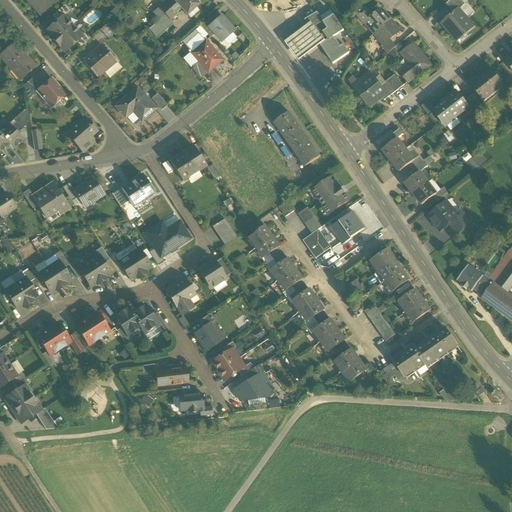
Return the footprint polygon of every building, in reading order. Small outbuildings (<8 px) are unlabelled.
[(25,0),(40,16),(55,2),(52,0),(25,0)] [(159,8),(164,15),(177,4),(173,0),(172,0),(169,3),(167,1),(159,8)] [(180,0),(177,4),(181,9),(187,15),(190,18),(196,12),(193,9),(199,5),(199,4),(195,0),(180,0)] [(451,0),(446,4),(454,13),(458,9),(459,10),(465,5),(463,3),(460,0),(451,0)] [(181,9),(177,4),(164,15),(170,21),(178,14),(177,12),(181,9)] [(376,4),(368,11),(373,16),(381,9),(381,7),(378,4),(376,4)] [(472,13),(465,5),(459,10),(466,18),(472,13)] [(52,16),(57,22),(63,16),(63,17),(69,11),(64,6),(52,16)] [(355,14),(359,18),(368,11),(364,6),(355,14)] [(164,15),(159,8),(153,13),(159,20),(164,15)] [(390,20),(381,9),(373,16),(368,11),(359,18),(364,25),(366,23),(375,33),(390,20)] [(441,24),(456,41),(466,33),(474,27),(466,18),(459,10),(458,9),(454,13),(441,24)] [(78,21),(69,11),(63,17),(72,27),(78,21)] [(308,26),(314,34),(326,27),(323,22),(317,12),(304,20),(308,26)] [(159,20),(156,22),(165,31),(173,24),(170,21),(164,15),(159,20)] [(50,37),(55,42),(72,27),(63,17),(63,16),(57,22),(46,32),(50,37)] [(326,27),(333,37),(338,35),(343,31),(333,16),(323,22),(326,27)] [(215,33),(221,41),(223,39),(231,32),(233,31),(222,17),(216,22),(209,27),(215,33)] [(208,35),(210,37),(215,33),(209,27),(216,22),(209,18),(200,26),(208,35)] [(400,31),(390,20),(375,33),(374,34),(383,45),(390,40),(400,31)] [(100,30),(104,35),(113,27),(108,22),(100,30)] [(157,39),(165,31),(156,22),(148,29),(157,39)] [(208,35),(200,26),(195,30),(203,39),(208,35)] [(300,59),(320,44),(314,34),(308,26),(287,42),(300,59)] [(81,37),(72,27),(55,42),(59,48),(60,47),(64,52),(76,42),(81,37)] [(113,27),(104,35),(108,39),(117,31),(113,27)] [(320,44),(321,45),(333,37),(326,27),(314,34),(320,44)] [(182,42),(192,53),(206,42),(203,39),(195,30),(182,42)] [(236,38),(231,32),(223,39),(228,45),(236,38)] [(76,42),(80,48),(89,40),(84,34),(81,37),(76,42)] [(349,40),(345,34),(340,38),(344,44),(349,40)] [(344,44),(340,38),(338,35),(333,37),(339,47),(343,45),(344,44)] [(327,55),(339,47),(333,37),(321,45),(320,45),(327,55)] [(380,47),(387,55),(396,47),(390,40),(383,45),(380,47)] [(192,54),(199,62),(208,73),(222,60),(206,42),(192,53),(192,54)] [(0,57),(20,80),(35,67),(15,43),(5,51),(6,52),(0,56),(0,57)] [(400,73),(408,83),(430,66),(413,44),(401,53),(410,66),(400,73)] [(83,61),(97,78),(104,72),(116,62),(101,45),(83,61)] [(349,53),(343,45),(339,47),(327,55),(333,64),(349,53)] [(191,68),(194,66),(199,62),(192,54),(184,60),(191,68)] [(121,68),(116,62),(104,72),(109,79),(121,68)] [(201,79),(208,73),(199,62),(194,66),(193,69),(201,79)] [(470,84),(481,99),(501,83),(490,69),(470,84)] [(352,86),(369,108),(376,102),(375,101),(381,96),(376,89),(380,86),(370,72),(352,86)] [(269,75),(221,109),(233,125),(242,119),(246,124),(284,97),(269,75)] [(394,75),(385,82),(393,93),(403,86),(394,75)] [(26,100),(26,101),(37,92),(36,92),(40,89),(32,79),(24,86),(26,100)] [(44,98),(51,106),(57,100),(58,101),(65,96),(56,85),(54,87),(49,81),(40,89),(36,92),(37,92),(43,99),(44,98)] [(384,100),(393,93),(385,82),(380,86),(376,89),(381,96),(382,98),(384,100)] [(139,119),(141,121),(155,109),(137,89),(115,107),(125,118),(126,117),(132,111),(139,119)] [(433,111),(444,123),(453,116),(454,117),(454,116),(466,107),(463,102),(455,92),(446,99),(447,100),(433,111)] [(151,99),(161,110),(167,105),(157,94),(151,99)] [(473,94),(468,98),(475,108),(481,104),(473,94)] [(479,113),(475,108),(468,98),(463,102),(466,107),(474,117),(479,113)] [(57,100),(51,106),(55,111),(62,106),(58,101),(57,100)] [(67,109),(72,115),(78,110),(73,105),(67,109)] [(249,149),(233,125),(221,109),(220,107),(197,122),(225,165),(249,149)] [(24,111),(16,118),(24,127),(30,123),(28,110),(24,111)] [(139,119),(132,111),(126,117),(132,125),(139,119)] [(273,122),(305,167),(320,157),(288,112),(273,122)] [(453,116),(444,123),(450,132),(460,124),(454,116),(454,117),(453,116)] [(24,128),(24,127),(16,118),(12,121),(12,124),(10,125),(17,133),(24,128)] [(70,138),(78,147),(90,137),(96,132),(94,129),(93,129),(90,126),(90,125),(85,118),(79,123),(75,123),(72,126),(71,130),(74,134),(74,135),(70,138)] [(7,125),(0,131),(0,134),(9,145),(13,150),(22,142),(22,139),(17,133),(10,125),(7,125)] [(264,129),(252,137),(259,147),(264,144),(282,172),(289,167),(264,129)] [(388,138),(391,143),(397,139),(403,135),(399,129),(388,138)] [(31,131),(34,151),(42,150),(39,130),(31,131)] [(0,151),(2,152),(9,145),(0,134),(0,151)] [(82,152),(84,152),(95,143),(90,137),(78,147),(82,152)] [(382,150),(391,161),(405,150),(397,139),(391,143),(382,150)] [(411,145),(405,150),(413,161),(419,156),(411,145)] [(169,161),(182,182),(188,178),(189,178),(187,175),(197,169),(198,172),(198,171),(206,166),(193,147),(178,157),(177,156),(169,161)] [(413,161),(405,150),(391,161),(399,172),(409,165),(414,161),(413,161)] [(468,162),(473,170),(491,158),(485,150),(468,162)] [(409,165),(412,170),(423,161),(419,156),(413,161),(414,161),(409,165)] [(168,161),(163,164),(169,174),(174,170),(168,161)] [(427,166),(423,161),(412,170),(416,175),(419,172),(419,173),(424,169),(427,166)] [(206,168),(214,180),(220,177),(212,165),(206,168)] [(189,178),(188,178),(191,183),(201,177),(201,176),(198,171),(198,172),(197,169),(187,175),(189,178)] [(419,173),(427,183),(432,180),(424,169),(419,173)] [(265,171),(240,189),(244,194),(268,176),(265,171)] [(405,183),(413,194),(427,183),(419,173),(419,172),(416,175),(405,183)] [(129,201),(132,206),(144,198),(146,200),(155,194),(142,176),(130,184),(130,185),(123,190),(122,190),(129,201)] [(321,207),(327,216),(350,200),(345,194),(346,193),(342,188),(341,188),(333,177),(312,191),(322,206),(321,207)] [(77,198),(82,205),(94,197),(96,200),(104,195),(95,180),(88,185),(86,182),(73,191),(77,198)] [(441,190),(432,180),(427,183),(436,194),(441,190)] [(436,194),(427,183),(413,194),(422,205),(433,197),(436,194)] [(63,188),(72,202),(77,198),(73,191),(69,184),(63,188)] [(37,205),(46,219),(57,212),(60,215),(69,209),(54,186),(46,191),(45,189),(33,196),(32,197),(35,202),(37,205)] [(111,195),(120,207),(129,201),(122,190),(123,190),(121,188),(111,195)] [(433,197),(437,202),(448,193),(444,188),(441,190),(436,194),(433,197)] [(22,194),(30,205),(35,202),(32,197),(33,196),(29,190),(22,194)] [(254,191),(246,196),(259,216),(267,211),(254,191)] [(0,197),(0,216),(1,218),(16,208),(6,193),(0,197)] [(278,207),(285,217),(295,210),(288,201),(278,207)] [(427,216),(440,232),(449,225),(459,217),(458,217),(446,202),(427,216)] [(308,208),(298,215),(312,234),(322,227),(308,208)] [(334,234),(342,245),(365,229),(353,212),(331,228),(335,233),(334,234)] [(449,225),(458,236),(472,225),(463,213),(458,217),(459,217),(449,225)] [(212,227),(224,245),(236,237),(224,219),(212,227)] [(250,227),(255,234),(265,227),(260,220),(253,225),(250,227)] [(156,248),(161,257),(189,239),(179,224),(167,232),(162,224),(146,234),(156,248)] [(248,238),(255,249),(273,237),(265,226),(265,227),(255,234),(248,238)] [(312,234),(303,241),(315,258),(330,248),(318,231),(322,228),(322,227),(312,234)] [(280,247),(273,237),(255,249),(263,259),(268,255),(278,248),(280,247)] [(104,263),(109,260),(108,258),(101,248),(96,252),(98,256),(99,255),(104,263)] [(149,253),(152,257),(158,266),(164,262),(161,257),(156,248),(149,253)] [(268,255),(272,262),(283,255),(278,248),(268,255)] [(139,249),(129,256),(142,276),(144,275),(144,273),(151,268),(146,261),(141,253),(139,249)] [(147,249),(141,253),(146,261),(152,257),(149,253),(147,249)] [(371,262),(378,272),(395,260),(388,250),(371,262)] [(507,272),(511,265),(511,251),(510,250),(488,280),(492,283),(496,286),(497,285),(507,272)] [(69,265),(78,279),(83,276),(78,269),(79,268),(74,262),(69,265),(60,252),(54,256),(58,261),(63,269),(69,265)] [(98,256),(88,262),(102,282),(104,281),(103,279),(111,274),(104,263),(99,255),(98,256)] [(114,255),(108,258),(109,260),(116,271),(118,274),(124,270),(119,263),(119,262),(114,255)] [(287,260),(283,255),(272,262),(276,267),(287,260)] [(139,278),(142,276),(129,256),(119,262),(119,263),(124,270),(131,282),(139,277),(139,278)] [(215,263),(225,278),(231,274),(221,259),(215,263)] [(271,271),(278,281),(295,269),(288,259),(287,260),(276,267),(271,271)] [(104,263),(111,274),(116,271),(109,260),(104,263)] [(198,270),(210,289),(225,279),(225,278),(215,263),(213,260),(198,270)] [(402,270),(395,260),(378,272),(385,282),(402,270)] [(58,261),(48,268),(61,288),(64,287),(63,285),(71,280),(63,269),(58,261)] [(99,284),(102,282),(88,262),(79,268),(78,269),(83,276),(91,288),(98,283),(99,284)] [(467,289),(472,292),(474,289),(483,277),(483,276),(468,265),(456,281),(462,285),(461,286),(466,290),(467,289)] [(59,290),(61,288),(48,268),(38,275),(51,294),(58,289),(59,290)] [(29,283),(34,280),(29,272),(27,269),(22,273),(25,278),(29,283)] [(34,269),(29,272),(34,280),(37,284),(42,281),(34,269)] [(303,279),(295,269),(278,281),(285,291),(290,288),(301,280),(303,279)] [(409,280),(402,270),(385,282),(392,292),(409,280)] [(10,277),(15,285),(25,278),(22,273),(21,271),(10,277)] [(511,285),(511,276),(507,272),(497,285),(507,292),(511,285)] [(0,283),(0,284),(5,291),(15,285),(10,277),(0,283)] [(474,289),(477,292),(486,280),(483,277),(474,289)] [(25,278),(15,285),(28,305),(31,303),(30,302),(38,297),(29,283),(25,278)] [(186,281),(195,296),(201,292),(192,278),(186,281)] [(171,299),(182,315),(193,308),(188,300),(195,296),(186,281),(184,279),(174,286),(171,299)] [(346,286),(350,292),(360,285),(356,279),(346,286)] [(290,288),(294,293),(305,286),(301,280),(290,288)] [(477,292),(483,296),(492,283),(486,280),(477,292)] [(508,295),(496,286),(492,283),(483,296),(481,299),(501,313),(511,300),(511,298),(511,293),(510,292),(508,295)] [(26,307),(28,305),(15,285),(5,291),(17,310),(25,305),(26,307)] [(364,290),(360,285),(350,292),(354,297),(364,290)] [(308,291),(305,286),(294,293),(298,298),(308,291)] [(397,296),(401,301),(415,291),(412,286),(397,296)] [(293,302),(300,312),(317,300),(310,290),(308,291),(298,298),(293,302)] [(399,302),(406,312),(423,300),(416,290),(415,291),(401,301),(399,302)] [(324,310),(317,300),(300,312),(307,322),(312,319),(323,311),(324,310)] [(430,310),(423,300),(406,312),(413,322),(430,310)] [(511,310),(511,300),(501,313),(507,318),(511,310)] [(128,308),(126,309),(139,330),(140,328),(144,334),(157,326),(158,325),(152,317),(145,305),(132,314),(128,308)] [(364,311),(368,317),(378,310),(374,305),(364,311)] [(128,336),(139,330),(126,309),(114,317),(122,328),(128,337),(128,336)] [(381,315),(378,310),(368,317),(371,322),(381,315)] [(312,319),(316,323),(326,316),(323,311),(312,319)] [(97,313),(86,320),(99,339),(110,332),(104,325),(105,324),(103,320),(102,321),(97,313)] [(157,326),(161,332),(167,328),(157,313),(152,317),(158,325),(157,326)] [(198,322),(203,328),(210,324),(215,321),(210,314),(198,322)] [(385,320),(381,315),(371,322),(375,327),(385,320)] [(329,321),(326,316),(316,323),(319,328),(329,321)] [(89,346),(99,339),(86,320),(76,326),(81,334),(80,335),(83,339),(84,338),(89,346)] [(314,332),(321,342),(338,330),(331,320),(329,321),(319,328),(314,332)] [(388,325),(385,320),(375,327),(378,332),(388,325)] [(58,323),(47,330),(60,350),(70,343),(71,343),(68,339),(66,335),(66,334),(64,330),(63,331),(58,323)] [(196,338),(199,342),(215,332),(210,324),(203,328),(196,333),(198,337),(196,338)] [(392,330),(388,325),(378,332),(382,337),(392,330)] [(117,331),(127,346),(132,343),(128,336),(128,337),(122,328),(117,331)] [(445,328),(435,335),(447,353),(457,345),(445,328)] [(50,356),(60,350),(47,330),(37,337),(42,344),(41,345),(44,349),(45,349),(47,352),(50,356)] [(345,340),(338,330),(321,342),(328,352),(333,349),(343,341),(345,340)] [(395,335),(392,330),(382,337),(385,342),(395,335)] [(216,333),(215,332),(199,342),(205,352),(219,343),(215,337),(216,333)] [(70,343),(77,354),(84,350),(74,335),(68,339),(71,343),(70,343)] [(437,360),(447,353),(435,335),(425,342),(437,360)] [(336,354),(340,359),(350,351),(347,346),(343,341),(333,349),(336,354)] [(223,349),(226,354),(233,350),(236,348),(233,342),(223,349)] [(427,366),(437,360),(425,342),(415,349),(425,363),(427,366)] [(0,348),(0,355),(2,355),(9,351),(5,345),(0,348)] [(415,370),(425,363),(415,349),(413,346),(403,353),(415,370)] [(213,363),(219,372),(239,359),(233,350),(226,354),(213,363)] [(335,362),(342,372),(359,360),(352,350),(350,351),(340,359),(335,362)] [(55,364),(50,356),(47,352),(42,356),(50,368),(55,364)] [(405,377),(415,370),(403,353),(393,360),(405,377)] [(0,371),(9,366),(2,355),(0,355),(0,371)] [(244,368),(239,359),(219,372),(225,381),(238,372),(245,368),(244,368)] [(366,370),(359,360),(342,372),(349,382),(366,370)] [(242,377),(250,372),(254,369),(251,363),(244,368),(245,368),(238,372),(242,377)] [(143,366),(144,375),(155,373),(154,365),(143,366)] [(260,365),(254,369),(250,372),(254,378),(262,373),(262,374),(264,372),(260,365)] [(389,365),(384,369),(392,379),(397,376),(389,365)] [(16,376),(9,366),(0,371),(0,387),(11,381),(16,377),(16,376)] [(158,372),(160,387),(188,384),(186,369),(158,372)] [(380,372),(389,385),(394,382),(392,379),(384,369),(380,372)] [(11,381),(14,386),(25,379),(21,373),(16,376),(16,377),(11,381)] [(235,391),(241,401),(266,398),(268,398),(275,393),(262,374),(262,373),(254,378),(235,391)] [(28,384),(25,379),(14,386),(17,391),(25,386),(28,384)] [(14,414),(21,424),(35,415),(41,411),(37,404),(35,405),(28,393),(29,392),(25,386),(17,391),(4,399),(11,409),(13,408),(16,413),(14,414)] [(475,393),(478,397),(484,393),(481,388),(475,393)] [(495,391),(491,395),(494,398),(495,397),(500,401),(503,398),(497,394),(498,393),(495,391)] [(37,404),(29,392),(28,393),(35,405),(37,404)] [(266,398),(269,404),(281,402),(275,393),(268,398),(266,398)] [(189,411),(189,413),(196,412),(196,410),(200,410),(204,410),(204,409),(203,395),(193,396),(181,397),(179,397),(180,412),(189,411)] [(35,415),(45,430),(57,429),(44,409),(41,411),(35,415)]
